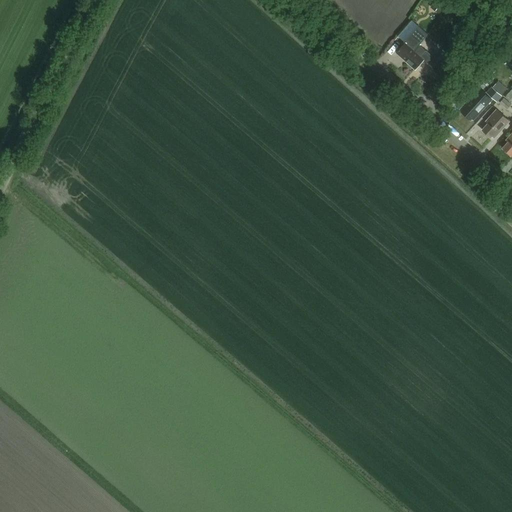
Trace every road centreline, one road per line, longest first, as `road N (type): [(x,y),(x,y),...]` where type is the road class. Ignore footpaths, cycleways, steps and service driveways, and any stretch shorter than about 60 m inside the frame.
road 1 (unclassified): [(0,185),(91,0)]
road 2 (tertiary): [(412,106),(294,0)]
road 3 (tertiary): [(511,194),(412,106)]
road 4 (unclassified): [(412,106),(447,74),(486,0)]
